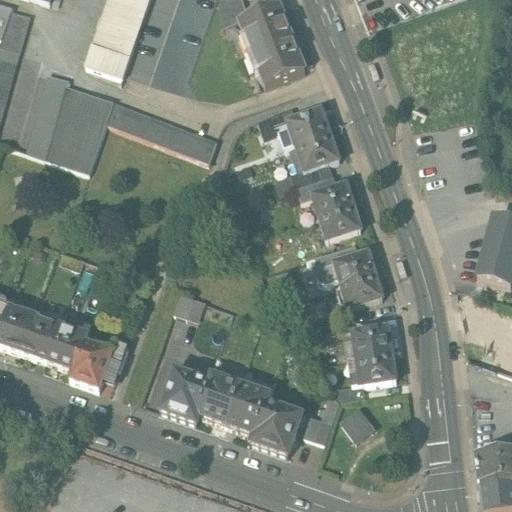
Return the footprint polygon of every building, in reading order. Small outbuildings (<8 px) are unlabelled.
[(110,0),(85,72),(122,85),(124,79),(150,0),(23,0),(49,8),(51,0),(110,0)] [(241,1),(237,0),(218,0),(222,34),(238,27),(238,26),(247,23),(241,1)] [(12,12),(0,7),(0,43),(1,44),(10,16),(12,12)] [(247,23),(238,26),(238,27),(265,93),(305,78),(298,61),(297,61),(284,28),(285,28),(278,11),(247,23)] [(1,44),(0,45),(0,126),(29,22),(10,16),(1,44)] [(112,108),(66,92),(68,86),(47,80),(26,157),(47,163),(46,165),(89,180),(105,130),(112,108)] [(216,148),(112,109),(112,108),(105,130),(209,169),(216,148)] [(291,115),(269,123),(273,134),(287,129),(296,125),(291,115)] [(296,125),(287,129),(290,138),(279,142),(284,158),(296,154),(329,142),(321,117),(296,125)] [(329,142),(296,154),(303,176),(304,179),(319,174),(338,167),(329,142)] [(303,176),(292,180),(297,194),(323,185),(319,174),(304,179),(303,176)] [(297,194),(301,208),(313,205),(312,201),(337,194),(333,182),(323,185),(297,194)] [(337,194),(312,201),(313,205),(319,224),(353,214),(346,191),(337,194)] [(353,214),(319,224),(326,247),(360,237),(353,214)] [(511,230),(493,226),(485,257),(511,264),(511,230)] [(354,251),(322,260),(326,272),(357,262),(354,251)] [(511,290),(511,264),(485,257),(477,288),(510,297),(511,290)] [(322,288),(325,289),(338,285),(340,293),(374,282),(367,259),(357,262),(326,272),(322,273),(319,275),(317,277),(317,281),(317,284),(319,286),(322,288)] [(374,282),(340,293),(341,294),(336,296),(341,313),(346,311),(347,316),(381,305),(374,282)] [(194,303),(180,298),(173,318),(187,323),(194,303)] [(1,312),(0,312),(0,333),(11,302),(5,300),(1,312)] [(11,302),(0,333),(0,352),(21,360),(33,324),(12,316),(17,304),(11,302)] [(54,331),(33,324),(21,360),(47,369),(64,321),(58,319),(54,331)] [(79,340),(65,335),(70,323),(64,321),(47,369),(73,378),(84,349),(84,350),(87,343),(79,340)] [(92,329),(84,326),(79,340),(87,343),(92,329)] [(388,334),(352,339),(356,365),(391,360),(388,334)] [(84,349),(73,378),(70,386),(99,397),(108,372),(112,359),(105,357),(106,353),(94,349),(93,353),(84,350),(84,349)] [(126,355),(115,351),(112,359),(108,372),(119,376),(126,355)] [(391,360),(356,365),(359,391),(359,392),(361,392),(395,387),(391,360)] [(215,370),(195,363),(189,382),(209,389),(211,381),(215,370)] [(227,369),(217,365),(215,370),(211,381),(221,385),(227,369)] [(189,382),(174,377),(159,418),(196,431),(199,423),(198,422),(210,389),(209,389),(189,382)] [(221,385),(211,381),(209,389),(210,389),(198,422),(199,423),(226,432),(241,389),(235,387),(234,390),(221,385)] [(241,389),(226,432),(253,441),(254,442),(265,409),(266,409),(269,402),(246,394),(247,391),(241,389)] [(359,391),(327,395),(337,407),(363,404),(361,392),(359,392),(359,391)] [(266,409),(265,409),(254,442),(253,441),(250,450),(287,463),(302,422),(266,409)] [(358,416),(341,428),(356,447),(372,435),(358,416)] [(321,425),(310,422),(303,442),(314,446),(321,425)] [(331,429),(321,425),(314,446),(324,450),(331,429)] [(511,446),(500,448),(502,462),(511,460),(511,446)] [(511,460),(502,462),(476,465),(479,493),(511,489),(511,460)] [(511,511),(511,489),(479,493),(481,511),(511,511)]
